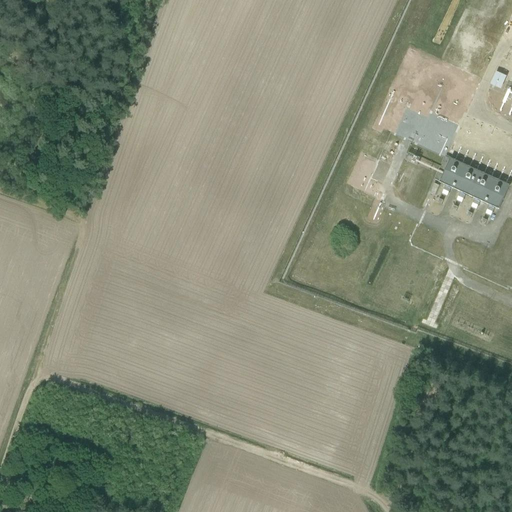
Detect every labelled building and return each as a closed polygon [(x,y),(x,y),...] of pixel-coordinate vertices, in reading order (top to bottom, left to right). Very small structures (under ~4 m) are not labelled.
[(491,87),(500,91),(506,77),(497,73),(491,87)] [(498,116),(511,121),(511,84),(498,116)] [(409,158),(419,162),(422,155),(412,151),(409,158)] [(509,187),(445,158),(434,181),(498,211),(509,187)] [(439,186),(434,184),(429,194),(435,197),(439,186)] [(367,218),(378,223),(382,212),(377,210),(384,193),(378,190),(367,218)]
